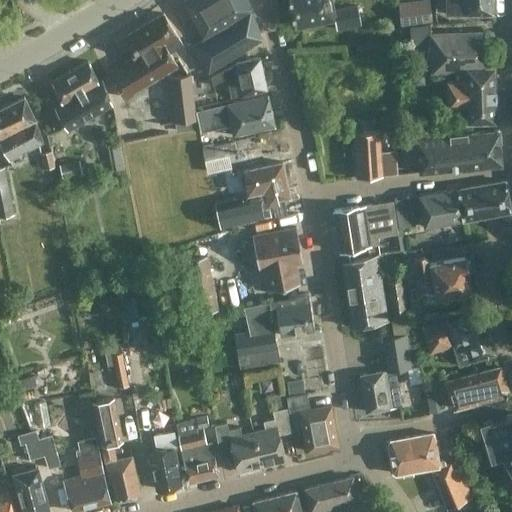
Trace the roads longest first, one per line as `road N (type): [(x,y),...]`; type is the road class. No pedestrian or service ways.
road 1 (residential): [(351,436),(309,194)]
road 2 (residential): [(159,511),(357,459)]
road 3 (residential): [(309,194),(511,172)]
road 4 (residential): [(309,194),(264,0)]
road 5 (residential): [(511,409),(351,436)]
road 6 (residential): [(511,138),(506,0)]
road 7 (unclassified): [(0,70),(117,0)]
road 8 (residential): [(511,367),(486,262),(511,260)]
